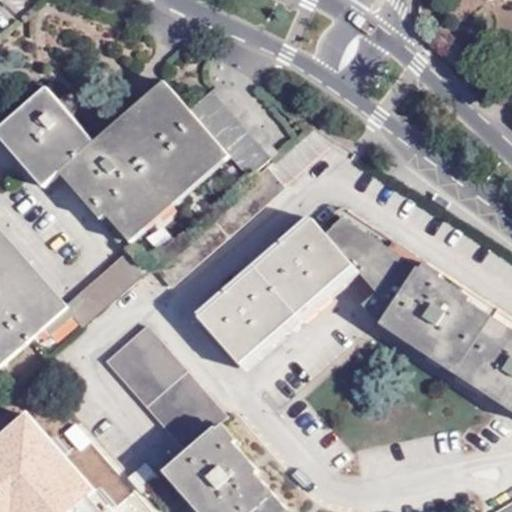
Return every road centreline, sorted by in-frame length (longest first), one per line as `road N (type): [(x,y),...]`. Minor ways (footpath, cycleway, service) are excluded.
road 1 (unknown): [(101,369),(295,210),(335,188),(511,294)]
road 2 (primary): [(347,89),(511,211)]
road 3 (primary): [(511,155),(379,35)]
road 4 (primary): [(176,0),(324,74)]
